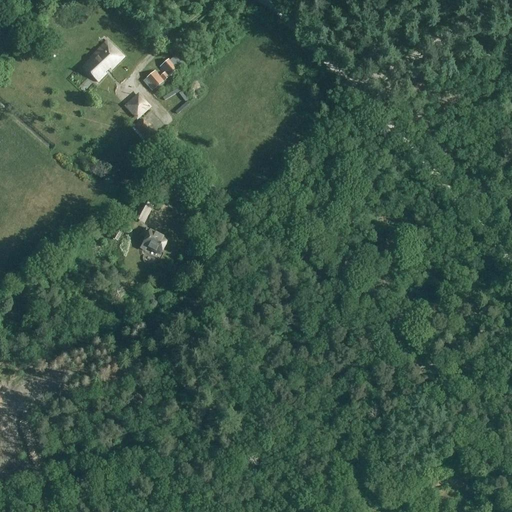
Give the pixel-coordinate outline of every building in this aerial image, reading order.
[(107,42),(89,60),(82,69),(97,84),(105,75),(109,70),(111,71),(124,59),(107,42)] [(155,72),(146,80),(155,91),(177,71),(168,60),(160,68),(165,74),(160,77),(155,72)] [(125,109),(137,121),(150,109),(138,96),(125,109)] [(133,127),(148,144),(156,136),(141,120),(133,127)] [(152,221),(162,201),(157,199),(147,219),(152,221)] [(144,225),(153,207),(144,202),(135,220),(144,225)] [(117,228),(111,239),(117,242),(122,231),(117,228)] [(145,229),(141,237),(146,239),(142,247),(160,256),(167,241),(145,229)]
